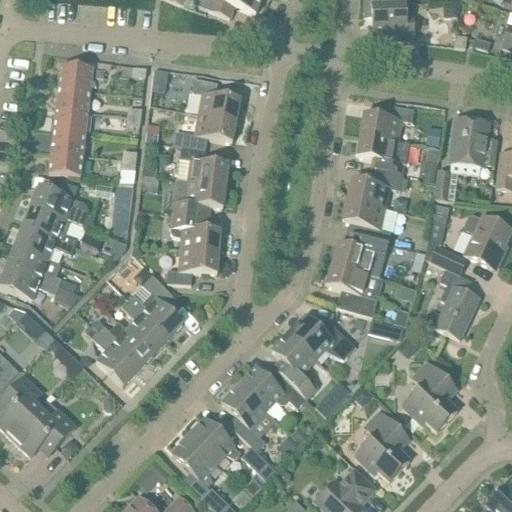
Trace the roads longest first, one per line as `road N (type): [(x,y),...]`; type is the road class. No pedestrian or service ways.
road 1 (residential): [(242,334),(290,286),(303,259),(339,59)]
road 2 (residential): [(275,54),(242,334)]
road 3 (residential): [(275,54),(3,31)]
road 4 (residential): [(84,511),(242,334)]
road 5 (residential): [(511,87),(339,59)]
road 6 (residential): [(498,452),(479,398),(511,312)]
